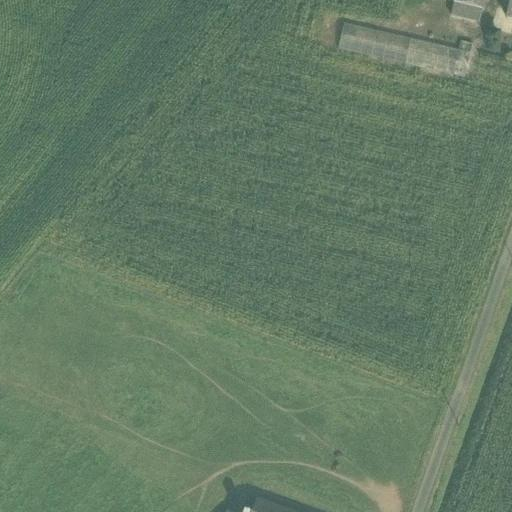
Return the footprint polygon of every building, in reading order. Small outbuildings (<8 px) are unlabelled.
[(484,0),(454,0),(453,6),(481,13),(484,0)] [(481,13),(453,6),(451,16),(478,23),(481,13)] [(458,53),(343,26),(337,52),(464,81),(472,47),(460,44),(458,53)] [(252,511),(256,502),(245,498),(240,511),(252,511)] [(281,511),(256,502),(252,511),(281,511)]
